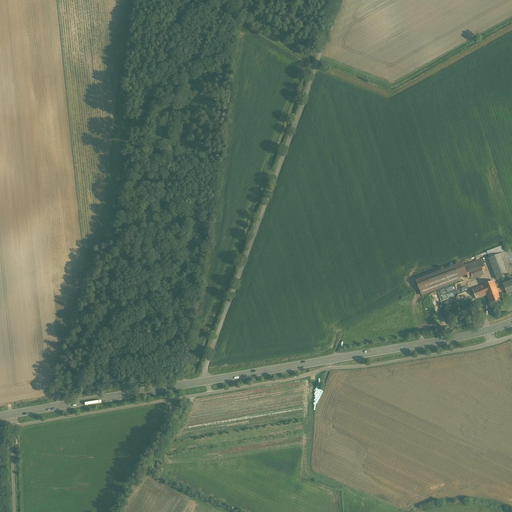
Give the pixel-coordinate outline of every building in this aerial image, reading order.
[(487,252),(489,258),(506,252),(503,246),(487,252)] [(506,252),(489,258),(497,280),(511,274),(511,268),(506,252)] [(482,259),(464,266),(467,275),(468,277),(472,275),(483,271),(486,270),(482,259)] [(462,263),(455,266),(459,277),(467,275),(464,266),(462,263)] [(459,277),(455,266),(416,280),(419,288),(422,295),(460,281),(459,277)] [(497,289),(499,294),(506,291),(507,294),(511,292),(511,280),(503,284),(504,286),(497,289)] [(501,300),(499,294),(497,289),(494,281),(484,285),(487,295),(491,304),(501,300)] [(487,295),(484,285),(472,290),(476,299),(487,295)] [(431,295),(433,303),(441,301),(438,293),(431,295)]
